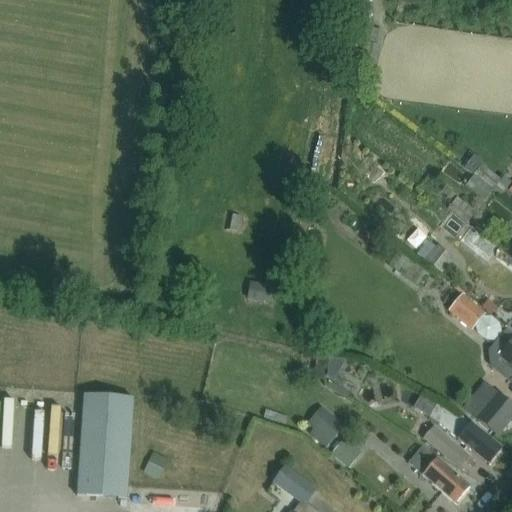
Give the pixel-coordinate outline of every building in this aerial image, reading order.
[(380,46),(382,33),(365,29),(362,42),(380,46)] [(473,156),(463,169),(471,175),(481,163),(473,156)] [(461,296),(447,313),(471,333),(485,316),(461,296)] [(511,339),(498,357),(508,365),(504,370),(510,374),(511,371),(511,339)] [(329,360),(326,378),(333,382),(344,363),(329,360)] [(511,408),(483,384),(463,409),(495,436),(511,415),(511,408)] [(83,397),(77,477),(76,497),(126,500),(133,401),(83,397)] [(501,451),(485,439),(460,418),(458,420),(436,406),(429,419),(437,424),(457,441),(488,467),(501,451)] [(329,445),(343,428),(327,414),(312,430),(329,445)] [(286,418),(277,415),(274,422),(283,426),(286,418)] [(407,443),(383,427),(374,440),(399,456),(407,443)] [(433,429),(423,440),(459,470),(469,458),(433,429)] [(360,453),(343,440),(330,456),(348,469),(360,453)] [(469,489),(422,448),(408,464),(422,476),(455,505),(469,489)] [(313,511),(305,505),(315,491),(284,469),(273,483),(300,504),(294,511),(313,511)]
